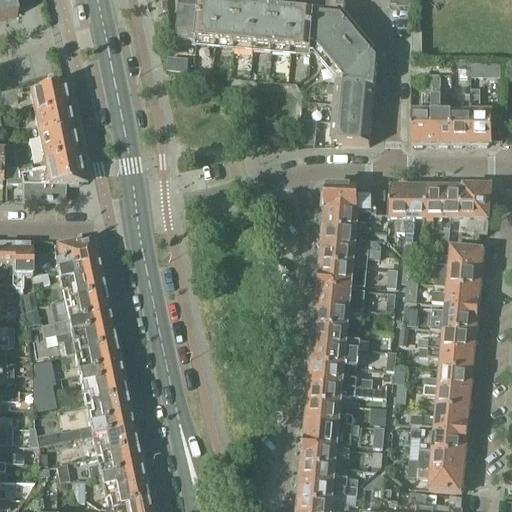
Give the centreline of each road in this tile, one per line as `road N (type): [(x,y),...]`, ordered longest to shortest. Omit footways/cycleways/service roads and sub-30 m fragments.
road 1 (residential): [(273,511),(303,176)]
road 2 (residential): [(483,511),(477,482),(511,198)]
road 3 (tertiary): [(200,511),(139,238)]
road 4 (tertiary): [(136,210),(97,0)]
road 5 (residential): [(391,170),(393,42),(371,0)]
road 6 (residential): [(136,210),(303,176)]
road 7 (residential): [(0,228),(139,238)]
road 8 (residential): [(391,170),(511,170)]
